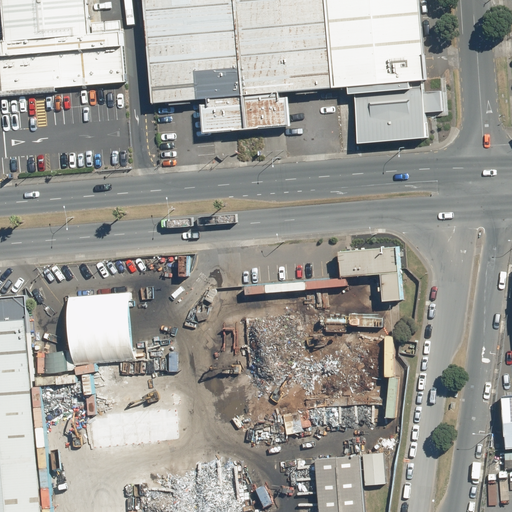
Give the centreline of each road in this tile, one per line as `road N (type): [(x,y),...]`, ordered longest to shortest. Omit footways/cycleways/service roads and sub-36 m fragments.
road 1 (primary): [(0,204),(482,165)]
road 2 (primary): [(455,207),(0,244)]
road 3 (unclassified): [(502,203),(457,511)]
road 4 (unclassified): [(416,511),(455,207)]
road 5 (tertiary): [(482,165),(471,0)]
